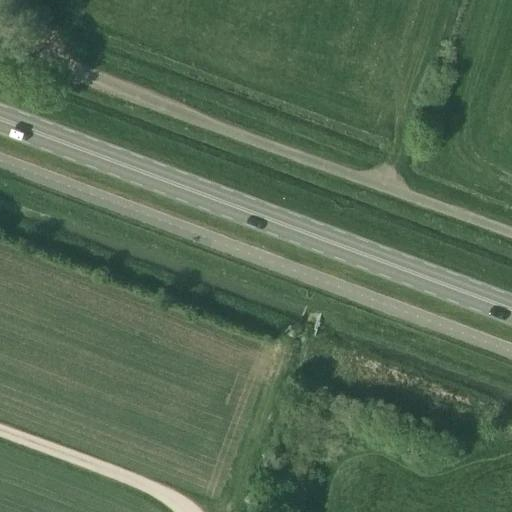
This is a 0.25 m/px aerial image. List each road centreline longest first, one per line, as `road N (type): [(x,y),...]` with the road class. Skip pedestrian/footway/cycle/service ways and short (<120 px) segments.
road 1 (unclassified): [(511,231),(85,77),(0,30)]
road 2 (primary): [(511,310),(0,119)]
road 3 (track): [(0,427),(208,511)]
